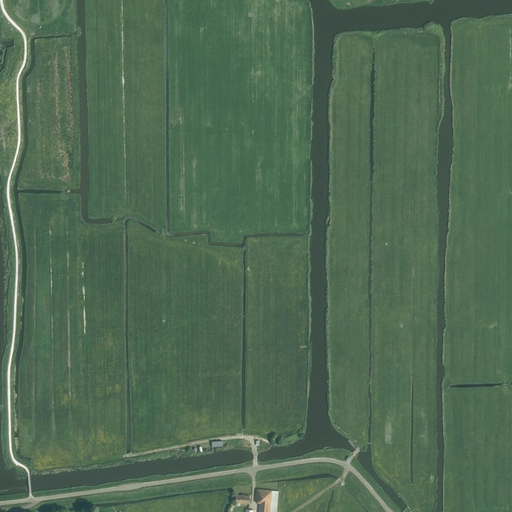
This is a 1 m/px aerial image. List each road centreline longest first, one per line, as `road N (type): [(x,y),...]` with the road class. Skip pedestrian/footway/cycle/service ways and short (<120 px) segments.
road 1 (unclassified): [(390,511),(333,460),(0,504)]
road 2 (track): [(249,439),(27,469)]
